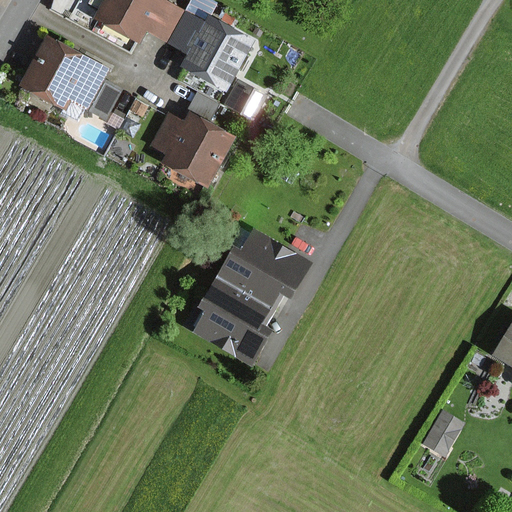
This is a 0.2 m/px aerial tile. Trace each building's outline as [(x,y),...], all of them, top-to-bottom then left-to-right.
[(165,0),(105,0),(95,20),(140,45),(147,32),(167,43),(185,11),(165,0)] [(255,41),(209,16),(206,22),(185,11),(167,43),(188,54),(181,67),(226,92),(255,41)] [(66,111),(72,101),(107,120),(124,89),(106,80),(112,69),(47,35),(20,87),(66,111)] [(268,96),(239,80),(225,106),(254,122),(268,96)] [(209,190),(237,138),(190,112),(185,123),(169,114),(152,147),(166,154),(161,164),(209,190)] [(218,276),(274,308),(282,294),(292,300),(313,263),(253,228),(244,243),(239,240),(218,276)] [(264,324),(274,308),(218,276),(199,309),(205,312),(193,332),(254,366),(275,330),(264,324)] [(511,324),(493,356),(511,366),(511,324)] [(446,459),(466,424),(443,411),(423,446),(446,459)]
